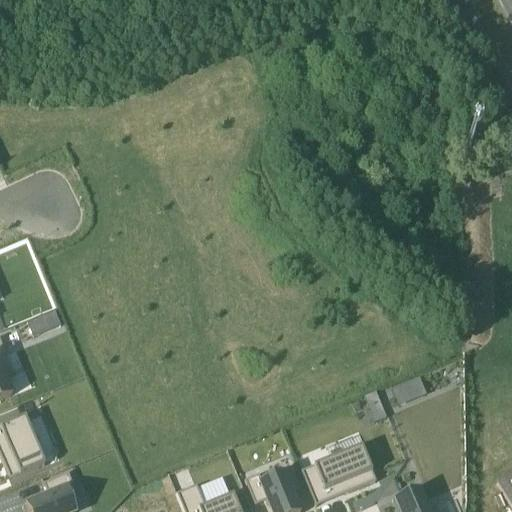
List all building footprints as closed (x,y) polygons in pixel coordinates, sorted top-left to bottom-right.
[(0,405),(17,400),(2,360),(9,357),(3,345),(0,345),(0,405)] [(33,418),(0,429),(0,435),(17,479),(52,469),(33,418)] [(361,454),(314,471),(327,505),(374,489),(361,454)] [(511,511),(511,476),(497,486),(511,510),(511,511)] [(255,478),(242,483),(252,508),(262,505),(264,511),(295,511),(282,477),(258,484),(255,478)] [(31,510),(28,511),(77,511),(72,498),(78,496),(73,482),(49,489),(52,499),(30,507),(31,510)] [(433,511),(423,485),(396,495),(402,511),(433,511)] [(241,511),(237,500),(198,511),(241,511)]
